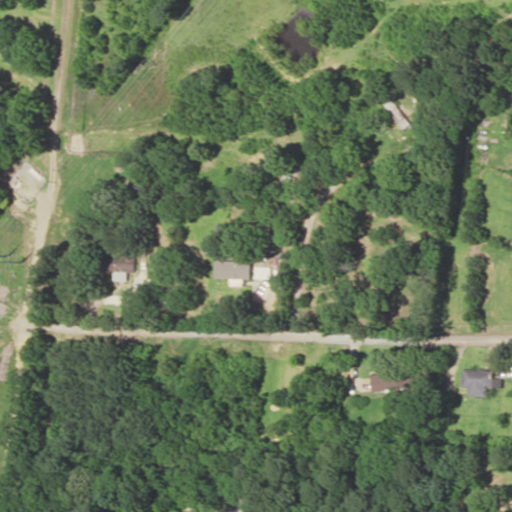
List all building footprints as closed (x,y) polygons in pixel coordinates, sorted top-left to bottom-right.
[(138,254),(102,252),(101,270),(137,271),(138,254)] [(232,284),(245,285),(245,277),(252,277),(253,260),(218,259),(217,277),(233,278),(232,284)] [(494,368),(464,367),(464,387),(470,387),(470,394),(490,395),(490,387),(504,387),(504,377),(494,377),(494,368)] [(374,371),(375,389),(424,386),(422,368),(374,371)] [(228,509),(247,508),(246,490),(227,491),(228,509)]
